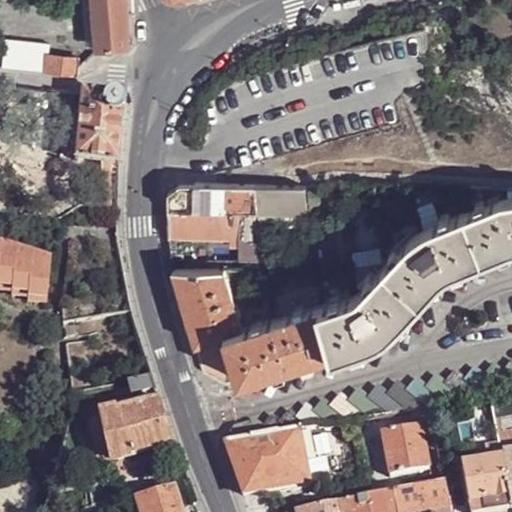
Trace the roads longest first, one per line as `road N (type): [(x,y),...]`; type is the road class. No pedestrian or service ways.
road 1 (tertiary): [(157,89),(144,152),(142,237),(173,366),(223,511)]
road 2 (residential): [(0,74),(157,89)]
